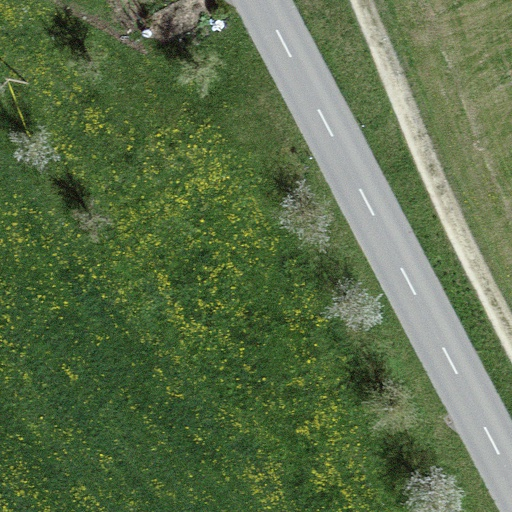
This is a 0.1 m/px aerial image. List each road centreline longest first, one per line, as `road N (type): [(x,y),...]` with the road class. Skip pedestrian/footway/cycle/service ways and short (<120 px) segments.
road 1 (tertiary): [(260,0),(511,482)]
road 2 (track): [(366,0),(431,173),(511,329)]
